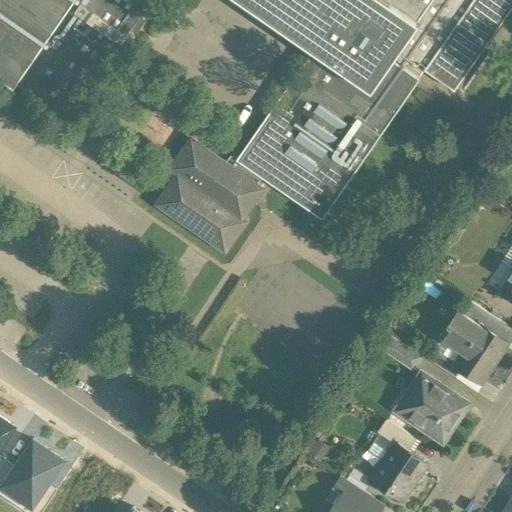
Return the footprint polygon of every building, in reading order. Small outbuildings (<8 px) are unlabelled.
[(0,0),(0,77),(13,87),(14,85),(34,99),(33,101),(66,123),(150,0),(0,0)] [(511,0),(241,0),(313,49),(236,160),(261,176),(324,220),(425,72),(455,92),(511,8),(511,0)] [(236,160),(230,156),(225,164),(190,140),(170,169),(178,175),(157,205),(225,251),(245,221),(241,219),(262,189),(255,184),(261,176),(236,160)] [(511,273),(499,293),(511,301),(511,273)] [(499,321),(468,301),(461,313),(490,332),(492,332),(499,321)] [(490,332),(461,313),(449,330),(467,342),(453,363),(482,382),(508,343),(492,332),(490,332)] [(422,357),(384,331),(374,345),(412,371),(422,357)] [(468,404),(421,372),(408,392),(413,396),(401,414),(442,442),(468,404)] [(0,444),(13,426),(0,416),(0,444)] [(416,439),(386,419),(378,431),(393,442),(394,440),(408,450),(416,439)] [(1,485),(30,505),(31,506),(47,483),(63,459),(33,439),(15,466),(1,485)] [(393,442),(368,479),(402,502),(428,463),(408,450),(394,440),(393,442)] [(0,466),(0,484),(1,485),(15,466),(5,459),(0,466)] [(371,496),(346,479),(338,491),(347,497),(347,496),(364,507),(371,496)] [(41,511),(57,490),(47,483),(31,506),(30,505),(25,511),(41,511)] [(371,511),(364,507),(347,496),(347,497),(336,511),(371,511)] [(511,511),(511,498),(502,511),(511,511)]
